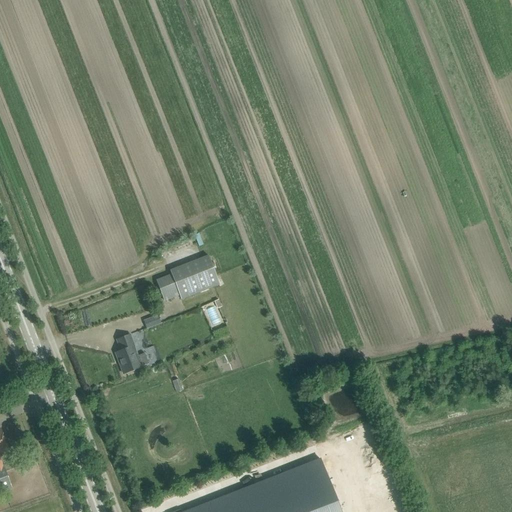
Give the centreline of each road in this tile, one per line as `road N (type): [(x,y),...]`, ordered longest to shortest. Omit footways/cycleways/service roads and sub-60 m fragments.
road 1 (unclassified): [(118,511),(0,206)]
road 2 (primary): [(98,511),(0,257)]
road 3 (unclassified): [(78,511),(0,309)]
